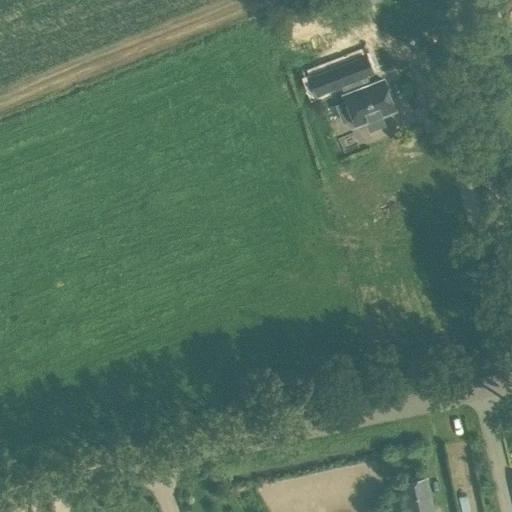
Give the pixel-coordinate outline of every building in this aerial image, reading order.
[(357,0),(361,11),(382,3),(380,0),(357,0)] [(448,0),(406,0),(406,11),(400,11),(400,30),(416,30),(415,57),(448,58),(448,0)] [(395,111),(383,81),(367,88),(363,78),(372,75),(365,58),(310,80),(317,97),(342,87),(346,96),(344,97),(348,108),(342,110),(348,124),(354,122),(356,127),(395,111)] [(364,132),(349,138),(355,157),(370,152),(364,132)] [(434,511),(427,478),(398,484),(404,511),(434,511)]
